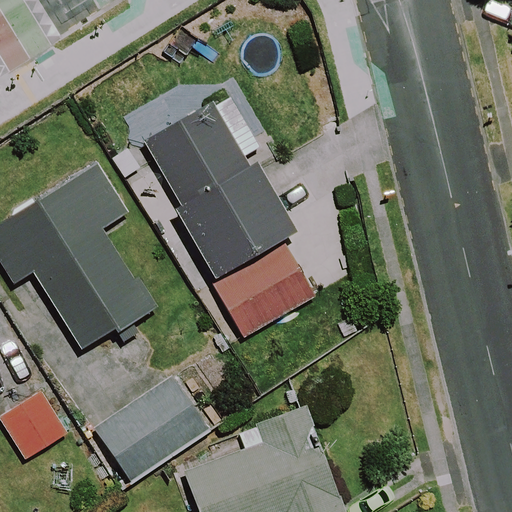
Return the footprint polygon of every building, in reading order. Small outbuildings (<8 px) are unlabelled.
[(252,151),(224,97),(138,143),(181,224),(176,227),(205,282),(288,238),(244,155),(252,151)] [(71,354),(106,334),(109,340),(148,317),(98,231),(114,221),(84,169),(0,218),(0,276),(6,287),(25,276),(71,354)] [(304,303),(285,267),(216,304),(236,340),(304,303)] [(206,433),(169,378),(86,434),(124,489),(206,433)] [(58,439),(32,398),(0,418),(0,437),(17,464),(58,439)] [(333,511),(292,410),(231,435),(237,451),(173,477),(186,511),(333,511)]
